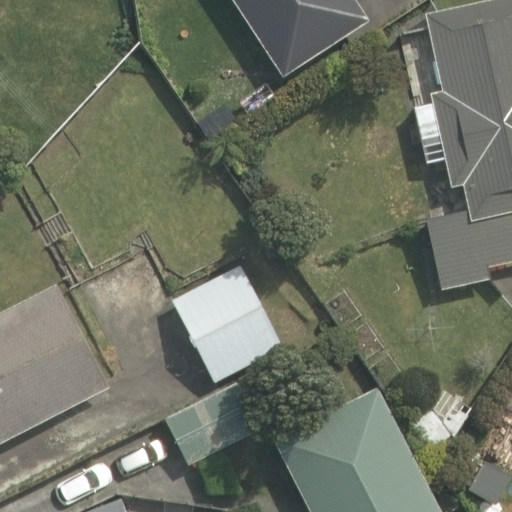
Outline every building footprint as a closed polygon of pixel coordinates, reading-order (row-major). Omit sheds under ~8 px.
[(236,0),(280,72),(371,18),(360,0),(236,0)] [(511,0),(484,0),(420,13),(428,55),(404,59),(426,164),(448,160),(459,211),(423,218),(437,289),(511,273),(511,0)] [(234,261),(168,299),(217,383),(282,345),(234,261)] [(0,439),(101,388),(44,273),(0,294),(0,439)] [(444,511),(372,374),(266,430),(309,511),(444,511)] [(128,511),(117,486),(60,511),(128,511)]
